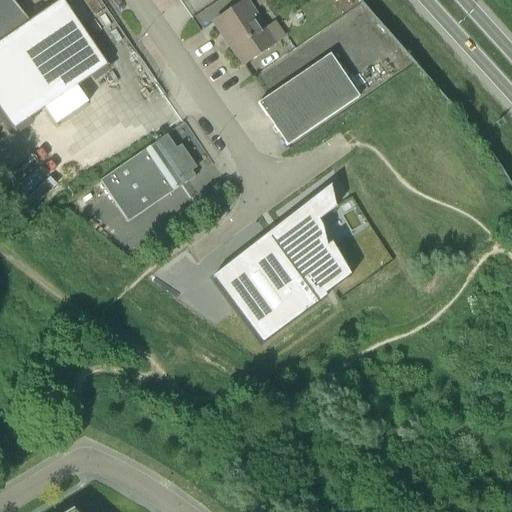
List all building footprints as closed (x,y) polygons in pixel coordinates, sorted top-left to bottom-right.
[(0,111),(13,131),(44,110),(54,125),(87,102),(77,87),(107,67),(61,0),(14,33),(0,42),(0,111)] [(230,49),(242,66),(275,44),(246,1),(213,23),(221,36),(230,49)] [(0,42),(14,33),(0,15),(0,42)] [(287,146),(358,98),(330,55),(258,104),(287,146)] [(176,150),(167,137),(99,184),(127,225),(195,178),(186,165),(191,161),(181,147),(176,150)] [(214,277),(212,278),(261,345),(326,298),(324,295),(350,276),(331,243),(326,246),(322,227),(318,221),(312,211),(286,230),(288,233),(272,244),(269,239),(215,279),(214,277)]
